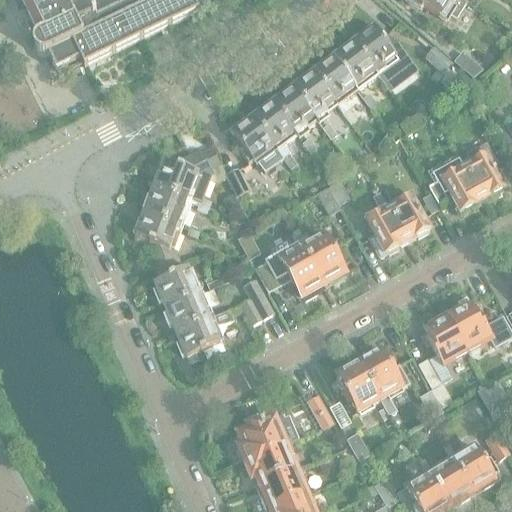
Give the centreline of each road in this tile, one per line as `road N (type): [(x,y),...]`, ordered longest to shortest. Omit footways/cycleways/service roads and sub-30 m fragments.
road 1 (residential): [(511,231),(167,420)]
road 2 (residential): [(54,167),(209,85),(325,0)]
road 3 (residential): [(167,420),(54,167)]
